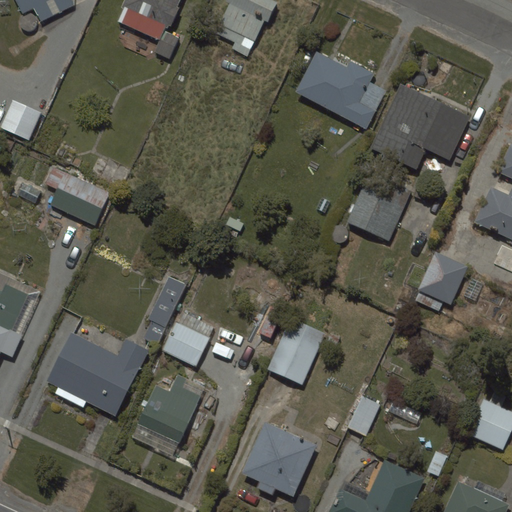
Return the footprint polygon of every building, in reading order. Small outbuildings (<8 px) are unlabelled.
[(16,0),(25,15),(34,10),(42,24),(79,5),(76,0),(16,0)] [(180,7),(175,5),(177,0),(126,0),(116,24),(159,43),(166,26),(171,29),(180,7)] [(227,0),(226,2),(269,23),(279,4),(271,0),(227,0)] [(269,23),(226,2),(212,31),(237,43),(234,50),(251,58),(269,23)] [(376,72),(320,43),(295,91),(366,129),(385,93),(370,85),(376,72)] [(473,112),(402,80),(369,151),(413,170),(423,149),(451,161),(473,112)] [(41,114),(11,99),(0,120),(0,128),(27,142),(41,114)] [(511,184),(507,195),(484,188),(475,223),(511,239),(511,142),(500,174),(511,180),(511,184)] [(57,166),(41,201),(94,226),(111,192),(57,166)] [(412,192),(372,173),(349,222),(388,241),(412,192)] [(469,263),(435,250),(414,303),(436,311),(440,301),(452,306),(469,263)] [(167,330),(186,286),(165,276),(145,320),(167,330)] [(0,286),(0,357),(3,351),(16,357),(42,296),(6,281),(3,288),(0,286)] [(301,385),(323,335),(288,319),(265,369),(301,385)] [(177,323),(162,351),(195,368),(210,341),(177,323)] [(85,408),(88,403),(115,418),(151,354),(127,340),(118,356),(75,332),(49,380),(61,387),(57,393),(85,408)] [(168,391),(157,386),(132,439),(171,458),(204,388),(176,374),(168,391)] [(381,402),(361,392),(344,428),(365,437),(381,402)] [(511,427),(511,412),(482,400),(465,435),(500,452),(511,427)] [(244,472),(261,480),(257,489),(274,497),(278,488),(292,494),(315,443),(267,421),(244,472)] [(448,455),(433,448),(424,468),(439,475),(448,455)] [(346,488),(335,511),(409,511),(424,478),(387,462),(371,499),(346,488)] [(505,511),(510,504),(447,469),(431,498),(447,507),(444,511),(505,511)]
